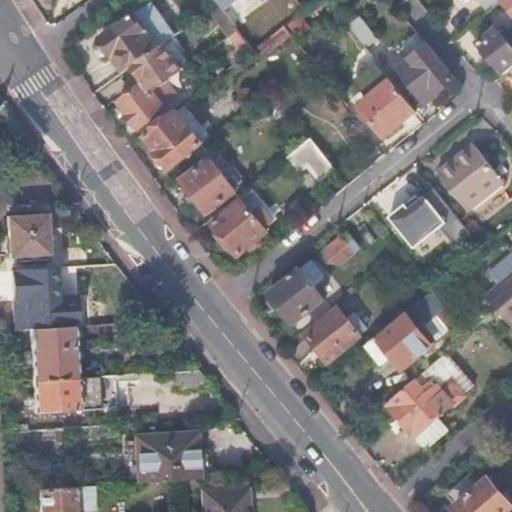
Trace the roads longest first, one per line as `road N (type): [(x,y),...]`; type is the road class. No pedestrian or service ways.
road 1 (primary): [(208,315),(94,169),(0,27)]
road 2 (residential): [(208,315),(480,95)]
road 3 (primary): [(371,511),(208,315)]
road 4 (residential): [(388,511),(511,404)]
